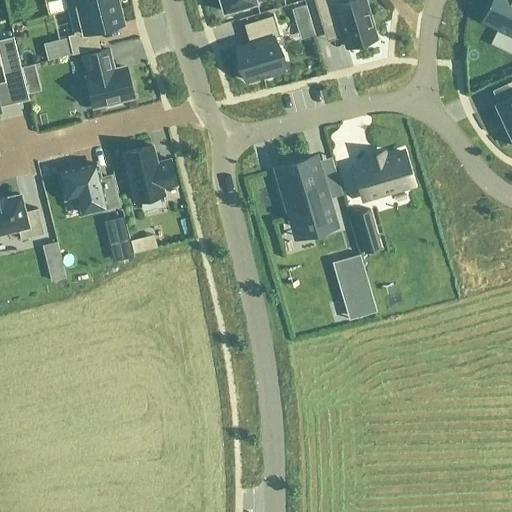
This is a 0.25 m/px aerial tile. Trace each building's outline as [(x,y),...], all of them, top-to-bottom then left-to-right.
[(65,0),(68,10),(109,0),(65,0)] [(67,36),(72,55),(100,48),(96,30),(123,24),(116,0),(109,0),(68,10),(74,34),(67,36)] [(219,0),(224,12),(256,2),(256,1),(255,0),(219,0)] [(346,0),(313,0),(322,27),(339,22),(347,48),(376,39),(364,0),(352,0),(347,2),(346,0)] [(511,0),(494,0),(483,24),(511,37),(511,0)] [(296,21),(308,17),(304,4),(292,8),(296,21)] [(251,43),(236,48),(239,59),(245,79),(246,81),(262,77),(263,80),(284,73),(274,38),(279,36),(273,15),(243,24),(248,38),(250,38),(251,43)] [(86,78),(93,107),(106,104),(107,108),(122,104),(121,100),(134,97),(126,68),(114,71),(108,50),(84,56),(89,77),(86,78)] [(34,65),(20,68),(23,77),(27,95),(41,92),(34,65)] [(20,66),(4,70),(7,81),(23,77),(20,66)] [(497,103),(495,104),(496,106),(497,106),(504,121),(503,121),(504,123),(504,122),(508,129),(507,129),(508,131),(508,130),(511,138),(511,81),(506,84),(511,95),(511,96),(498,103),(498,104),(497,103)] [(123,153),(135,202),(162,195),(164,201),(179,197),(170,160),(156,164),(152,146),(123,153)] [(354,166),(364,199),(412,185),(403,152),(385,157),(383,153),(367,158),(368,162),(354,166)] [(315,158),(277,169),(283,190),(287,188),(289,198),(285,199),(291,218),(306,214),(312,233),(335,226),(327,199),(316,162),(315,158)] [(99,180),(95,164),(60,173),(66,198),(76,196),(81,214),(117,205),(110,178),(99,180)] [(24,212),(20,195),(5,198),(5,197),(0,197),(0,236),(1,237),(0,234),(0,232),(18,228),(21,240),(44,234),(38,209),(24,212)] [(353,216),(364,254),(382,249),(370,211),(353,216)] [(57,244),(42,247),(46,261),(60,257),(57,244)] [(347,296),(354,318),(376,312),(359,255),(337,262),(344,284),(346,283),(349,296),(347,296)] [(222,477),(212,478),(214,499),(224,498),(222,477)]
